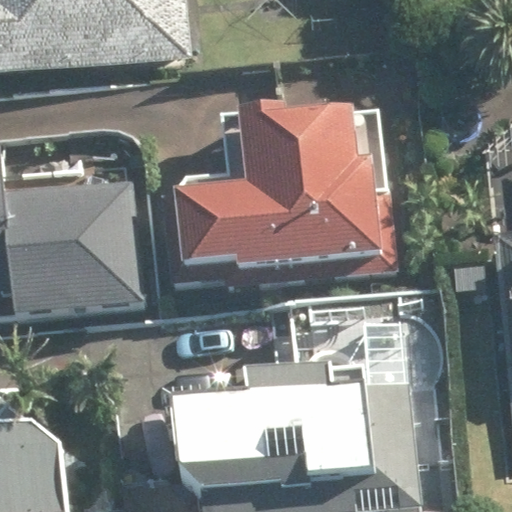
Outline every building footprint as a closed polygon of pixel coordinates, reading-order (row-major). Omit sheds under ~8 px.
[(0,0),(0,96),(189,73),(179,0),(0,0)] [(343,185),(338,139),(227,152),(235,215),(153,225),(163,304),(378,278),(366,182),(343,185)] [(0,322),(8,321),(11,347),(137,335),(124,201),(3,213),(0,185),(0,322)] [(511,241),(488,244),(511,473),(511,241)] [(316,420),(312,396),(226,409),(230,433),(161,444),(171,511),(295,511),(374,500),(361,413),(316,420)] [(49,511),(37,417),(0,421),(0,511),(49,511)]
